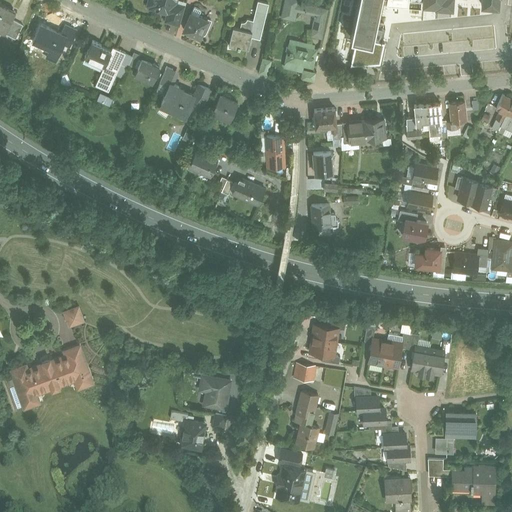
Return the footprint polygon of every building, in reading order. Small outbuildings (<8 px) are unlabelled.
[(148,0),(148,2),(149,3),(149,4),(155,6),(155,8),(169,13),(172,2),(175,3),(176,0),(148,0)] [(298,0),(285,0),(282,16),(294,19),(296,10),(316,14),(311,35),(319,36),(322,23),(325,24),(328,8),(299,1),(298,0)] [(358,0),(351,36),(358,38),(372,41),(373,38),(380,0),(358,0)] [(11,8),(0,2),(0,22),(2,24),(3,22),(8,25),(4,32),(6,33),(12,19),(15,13),(10,10),(11,8)] [(175,3),(172,2),(169,13),(167,20),(178,23),(183,6),(175,3)] [(251,30),(233,26),(229,44),(237,46),(237,48),(240,49),(240,45),(248,47),(251,36),(260,38),(267,13),(256,10),(251,30)] [(211,19),(200,14),(199,16),(192,12),(184,28),(186,29),(186,30),(186,31),(186,32),(187,33),(188,33),(189,33),(190,33),(191,32),(192,31),(200,35),(203,29),(206,31),(211,19)] [(23,25),(12,19),(6,33),(17,38),(23,25)] [(62,33),(49,27),(50,27),(41,23),(34,39),(42,42),(41,43),(51,47),(47,56),(56,60),(64,43),(70,45),(77,29),(66,24),(62,33)] [(315,44),(291,38),(285,66),(302,69),(303,63),(313,65),(317,48),(314,47),(315,44)] [(372,41),(358,38),(358,40),(356,40),(351,63),(380,62),(385,41),(373,38),(372,41)] [(101,44),(93,40),(85,56),(86,56),(94,59),(93,60),(94,60),(104,64),(104,65),(105,65),(111,50),(101,45),(101,44)] [(115,49),(112,48),(111,50),(105,65),(104,65),(96,84),(109,90),(119,67),(126,53),(126,52),(116,47),(115,49)] [(140,54),(134,51),(132,55),(128,63),(135,66),(140,54)] [(126,53),(119,67),(126,70),(128,63),(132,55),(126,53)] [(263,58),(260,71),(268,73),(271,60),(263,58)] [(153,64),(142,59),(138,70),(143,72),(142,75),(153,81),(160,66),(153,63),(153,64)] [(173,68),(167,66),(161,79),(168,82),(173,68)] [(315,72),(303,69),(302,77),(313,80),(315,72)] [(183,88),(171,82),(162,101),(171,105),(170,107),(186,115),(188,109),(196,112),(207,96),(211,89),(199,84),(198,88),(194,95),(182,89),(183,88)] [(100,93),(98,100),(111,102),(112,95),(100,93)] [(511,107),(511,97),(503,93),(496,107),(500,109),(506,112),(509,113),(511,107)] [(238,102),(220,94),(212,111),(231,118),(238,102)] [(465,99),(449,101),(451,119),(451,120),(462,119),(467,118),(465,99)] [(440,101),(433,102),(434,102),(427,103),(429,119),(429,127),(441,126),(440,121),(442,121),(442,119),(440,101)] [(422,103),(414,103),(415,117),(416,123),(421,122),(423,122),(423,120),(429,119),(427,103),(422,104),(422,103)] [(335,107),(315,109),(315,117),(313,117),(314,124),(316,123),(317,125),(319,125),(320,128),(322,130),(327,129),(329,127),(329,124),(332,124),(336,124),(336,123),(335,114),(337,113),(337,109),(335,109),(335,107)] [(511,107),(509,113),(506,112),(500,124),(511,130),(511,107)] [(500,109),(493,122),(499,125),(500,124),(506,112),(500,109)] [(384,117),(365,119),(367,139),(370,138),(370,140),(380,139),(380,137),(386,137),(385,129),(384,118),(384,117)] [(415,117),(407,117),(407,129),(422,128),(421,122),(416,123),(415,117)] [(365,119),(343,121),(343,122),(344,135),(344,141),(367,139),(365,119)] [(462,119),(451,120),(451,119),(446,120),(446,127),(460,126),(459,121),(462,121),(462,119)] [(343,122),(336,123),(336,124),(332,124),(333,138),(341,137),(341,135),(344,135),(343,122)] [(422,128),(407,129),(408,136),(422,136),(422,128)] [(284,134),(266,135),(267,150),(285,149),(284,134)] [(218,159),(196,149),(189,166),(211,176),(218,159)] [(285,149),(267,150),(267,165),(285,164),(285,149)] [(323,152),(323,151),(314,152),(315,166),(316,166),(317,173),(325,173),(324,168),(332,167),(331,152),(323,152)] [(437,166),(416,162),(413,177),(425,179),(435,181),(437,166)] [(500,166),(494,163),(490,171),(496,174),(500,166)] [(464,177),(458,175),(455,187),(461,188),(464,177)] [(222,176),(218,185),(223,188),(227,178),(222,176)] [(265,188),(238,176),(232,191),(258,202),(265,188)] [(425,179),(413,177),(412,184),(424,186),(425,179)] [(478,180),(464,177),(461,188),(458,197),(472,201),(477,182),(478,182),(478,180)] [(233,181),(227,178),(223,188),(222,190),(228,193),(233,181)] [(478,182),(477,182),(472,201),(472,203),(486,206),(488,197),(492,185),(478,182)] [(424,186),(412,184),(411,190),(428,193),(430,187),(424,186)] [(498,187),(492,185),(488,197),(495,199),(498,187)] [(428,193),(411,190),(408,204),(429,208),(432,194),(428,193)] [(358,196),(344,196),(344,204),(358,204),(358,196)] [(511,200),(504,198),(500,212),(511,215),(511,200)] [(330,203),(312,204),(313,226),(338,224),(338,218),(331,218),(330,203)] [(418,212),(400,209),(398,218),(405,220),(406,217),(417,219),(418,212)] [(417,219),(406,217),(405,220),(402,234),(418,237),(425,235),(427,221),(417,219)] [(511,253),(511,240),(495,239),(493,266),(507,268),(511,268),(511,257),(511,253)] [(488,248),(478,246),(478,254),(477,264),(486,265),(488,248)] [(441,248),(426,247),(426,253),(417,252),(416,264),(437,266),(439,266),(440,255),(441,248)] [(478,254),(456,251),(455,269),(476,271),(477,264),(478,254)] [(446,256),(440,255),(439,266),(437,266),(436,271),(445,271),(446,256)] [(79,304),(63,310),(69,325),(84,319),(79,304)] [(346,320),(328,317),(327,325),(338,327),(345,329),(346,320)] [(402,322),(402,330),(411,331),(412,323),(402,322)] [(327,325),(315,323),(313,337),(336,341),(338,327),(327,325)] [(375,326),(367,324),(364,340),(372,341),(373,338),(375,326)] [(412,332),(403,331),(401,343),(402,343),(401,347),(409,348),(412,332)] [(420,333),(412,332),(409,348),(415,349),(416,345),(418,346),(420,333)] [(336,341),(313,337),(311,351),(323,353),(334,354),(336,341)] [(373,338),(372,341),(369,360),(383,363),(387,340),(373,338)] [(401,343),(387,340),(383,363),(398,365),(401,347),(402,343),(401,343)] [(452,341),(444,340),(442,350),(444,350),(443,356),(449,357),(452,341)] [(79,345),(66,350),(74,371),(74,373),(81,370),(82,373),(81,374),(82,377),(83,376),(85,383),(92,381),(79,345)] [(418,346),(416,345),(415,349),(412,368),(419,369),(422,373),(426,370),(430,348),(418,346)] [(442,350),(430,348),(426,370),(429,374),(433,372),(440,373),(443,356),(444,350),(442,350)] [(334,354),(323,353),(322,360),(339,362),(341,355),(334,354)] [(63,356),(32,368),(32,369),(28,370),(26,365),(13,370),(23,398),(26,404),(38,400),(36,395),(38,394),(38,393),(39,392),(39,390),(40,390),(49,387),(50,389),(53,388),(53,389),(55,389),(56,389),(57,389),(59,388),(60,387),(60,386),(60,385),(63,384),(62,382),(72,379),(69,373),(74,371),(68,356),(64,357),(63,356)] [(316,365),(297,361),(294,377),(314,380),(316,365)] [(212,368),(196,365),(194,373),(203,374),(210,375),(212,368)] [(210,375),(203,374),(200,389),(207,390),(204,404),(225,408),(231,380),(210,375)] [(371,389),(354,386),(355,397),(357,397),(372,396),(371,389)] [(318,394),(302,389),(297,412),(295,418),(296,421),(302,422),(297,442),(314,446),(319,425),(311,423),(318,394)] [(372,396),(357,397),(358,410),(364,410),(380,409),(380,408),(379,397),(374,397),(374,396),(372,396)] [(380,409),(364,410),(364,423),(374,422),(386,422),(386,421),(386,408),(380,408),(380,409)] [(188,413),(172,410),(170,418),(185,421),(186,419),(187,419),(188,413)] [(338,413),(331,411),(327,427),(334,429),(338,413)] [(227,414),(216,412),(213,425),(224,427),(227,414)] [(476,412),(446,412),(446,429),(447,429),(447,435),(454,435),(454,429),(476,429),(476,412)] [(187,419),(186,419),(185,421),(181,444),(201,448),(205,423),(187,419)] [(399,433),(384,434),(384,440),(385,447),(410,445),(409,445),(406,445),(406,432),(399,433)] [(447,437),(436,437),(436,452),(447,452),(447,437)] [(410,445),(385,447),(388,447),(388,460),(406,459),(410,458),(410,445)] [(299,452),(282,448),(279,460),(296,464),(299,452)] [(443,458),(428,458),(429,472),(443,473),(443,458)] [(406,459),(388,460),(389,466),(407,469),(406,459)] [(495,465),(474,464),(474,466),(465,466),(465,474),(453,474),(452,487),(471,488),(471,489),(473,489),(473,483),(483,484),(482,502),(494,502),(496,474),(495,474),(495,465)] [(304,470),(284,466),(277,495),(288,497),(289,494),(298,496),(304,470)] [(404,476),(387,477),(388,492),(392,491),(393,501),(398,500),(399,511),(410,511),(411,511),(411,499),(412,499),(411,480),(404,480),(404,476)]
